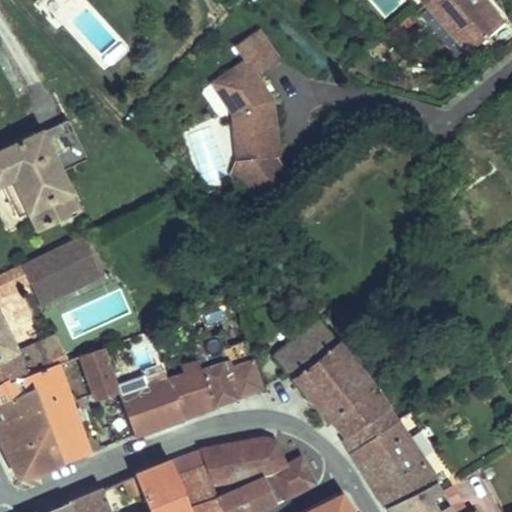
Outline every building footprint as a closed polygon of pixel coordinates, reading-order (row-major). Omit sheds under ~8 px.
[(493,33),(465,0),(402,0),(455,64),(493,33)] [(249,200),(257,207),(282,184),(267,164),(272,164),(268,106),(250,83),(272,67),(249,37),(227,55),(238,70),(218,85),(227,96),(221,101),(219,111),(227,121),(231,167),(241,166),(242,181),(253,196),(249,200)] [(227,96),(218,85),(206,95),(219,111),(221,101),(227,96)] [(511,91),(499,102),(511,120),(511,91)] [(60,173),(86,161),(70,122),(0,153),(0,183),(13,177),(27,207),(58,192),(67,187),(60,173)] [(241,166),(231,167),(225,181),(249,200),(253,196),(242,181),(241,166)] [(77,209),(67,187),(58,192),(27,207),(36,227),(77,209)] [(79,235),(20,264),(29,284),(36,301),(97,273),(79,235)] [(20,264),(0,273),(0,297),(29,284),(20,264)] [(407,289),(396,297),(401,303),(404,301),(412,295),(407,289)] [(317,317),(273,354),(287,373),(336,339),(317,317)] [(0,323),(0,383),(24,375),(11,348),(0,323)] [(50,331),(11,348),(24,375),(60,362),(63,361),(50,331)] [(212,406),(262,388),(252,359),(233,366),(223,334),(191,344),(195,356),(198,364),(206,389),(212,406)] [(374,382),(336,339),(287,373),(324,422),(328,419),(374,382)] [(100,348),(76,357),(92,399),(116,391),(115,387),(100,348)] [(179,362),(182,370),(198,364),(195,356),(179,362)] [(75,423),(55,372),(63,369),(60,362),(24,375),(0,383),(0,442),(18,479),(86,453),(82,444),(89,441),(83,421),(75,423)] [(206,389),(198,364),(182,370),(165,378),(174,401),(206,389)] [(180,418),(174,401),(165,378),(163,376),(143,385),(118,396),(132,436),(180,418)] [(141,377),(115,387),(116,391),(118,396),(143,385),(141,377)] [(397,417),(374,382),(328,419),(352,453),(397,417)] [(206,389),(174,401),(180,418),(212,406),(206,389)] [(433,478),(397,417),(352,453),(386,505),(433,478)] [(253,511),(314,484),(302,457),(286,464),(278,443),(264,439),(199,449),(212,485),(262,475),(224,494),(220,487),(214,490),(223,511),(253,511)] [(302,457),(300,452),(278,443),(286,464),(302,457)] [(212,485),(199,449),(171,460),(192,511),(223,511),(214,490),(212,485)] [(192,511),(171,460),(135,475),(133,476),(147,511),(192,511)] [(147,511),(133,476),(96,490),(105,511),(147,511)] [(440,491),(433,478),(386,505),(390,511),(429,511),(430,511),(423,500),(440,491)] [(105,511),(96,490),(68,502),(71,511),(105,511)] [(453,511),(440,491),(423,500),(430,511),(429,511),(453,511)] [(353,511),(341,492),(303,511),(353,511)] [(71,511),(68,502),(43,511),(71,511)]
